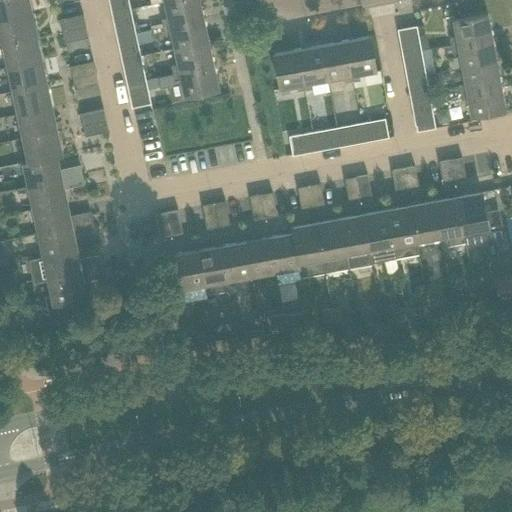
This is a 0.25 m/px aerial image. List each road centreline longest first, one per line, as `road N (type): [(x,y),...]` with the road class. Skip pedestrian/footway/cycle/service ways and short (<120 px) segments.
road 1 (residential): [(92,0),(129,178),(156,202),(406,150)]
road 2 (tertiary): [(0,474),(305,417),(424,385)]
road 3 (tertiary): [(424,385),(283,374),(0,427)]
road 4 (residential): [(406,150),(381,0)]
